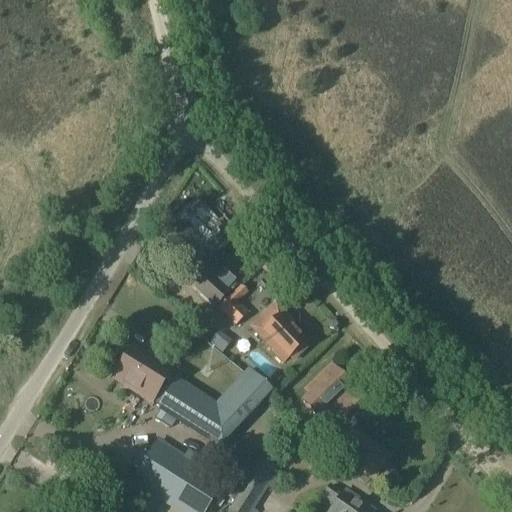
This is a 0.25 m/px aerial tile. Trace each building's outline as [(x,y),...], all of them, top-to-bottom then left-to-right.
[(200,202),(174,223),(207,261),(232,240),(228,236),(234,231),(217,211),(212,216),(200,202)] [(229,293),(198,264),(183,282),(214,309),(229,293)] [(240,287),(218,311),(236,327),(248,314),(237,304),(247,294),(240,287)] [(283,362),(304,344),(286,324),(288,322),(280,312),(257,331),(267,342),(267,343),(283,362)] [(115,376),(113,379),(139,397),(152,405),(171,374),(159,366),(133,349),(131,352),(124,353),(119,357),(115,363),(114,369),(115,376)] [(306,397),(300,403),(316,419),(315,420),(330,434),(344,419),(337,412),(357,391),(333,369),(306,397)] [(176,381),(159,408),(221,446),(270,393),(247,372),(215,406),(176,381)] [(372,479),(388,459),(354,432),(338,452),(372,479)] [(153,450),(135,478),(188,511),(200,511),(215,489),(196,478),(174,463),(153,450)] [(260,463),(229,511),(252,511),(277,473),(260,463)] [(115,494),(120,487),(112,482),(108,489),(115,494)] [(329,486),(321,498),(334,506),(330,511),(367,511),(342,495),(329,486)]
